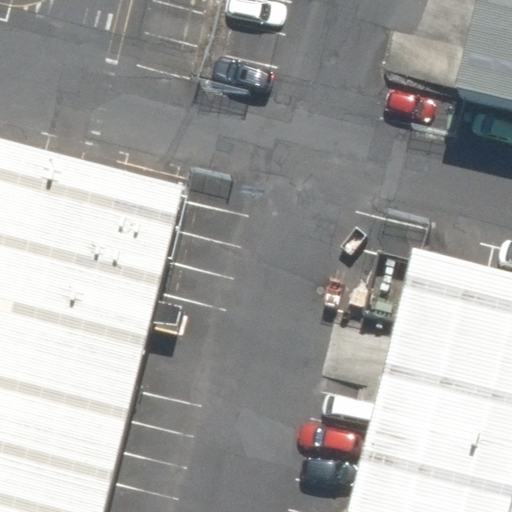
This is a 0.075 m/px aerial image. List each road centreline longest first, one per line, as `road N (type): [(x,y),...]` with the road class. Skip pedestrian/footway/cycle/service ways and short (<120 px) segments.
road 1 (unknown): [(301,146),(75,124)]
road 2 (unknown): [(75,124),(106,0)]
